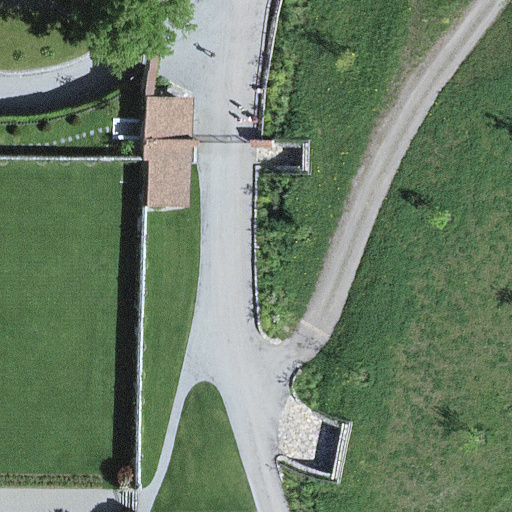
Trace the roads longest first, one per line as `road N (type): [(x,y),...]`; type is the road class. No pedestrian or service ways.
road 1 (track): [(286,511),(243,373),(229,291),(225,107),(213,33),(230,0)]
road 2 (track): [(501,0),(403,165),(319,346),(302,362),(243,373)]
